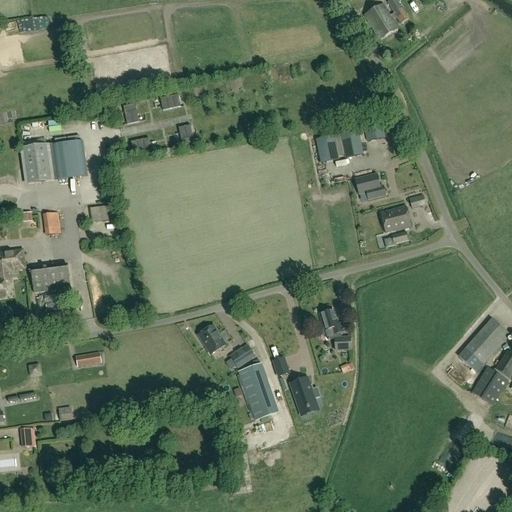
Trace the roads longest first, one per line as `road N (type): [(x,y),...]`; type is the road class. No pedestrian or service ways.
road 1 (unclassified): [(0,354),(211,310),(457,239)]
road 2 (unclassified): [(457,239),(410,129),(340,0)]
